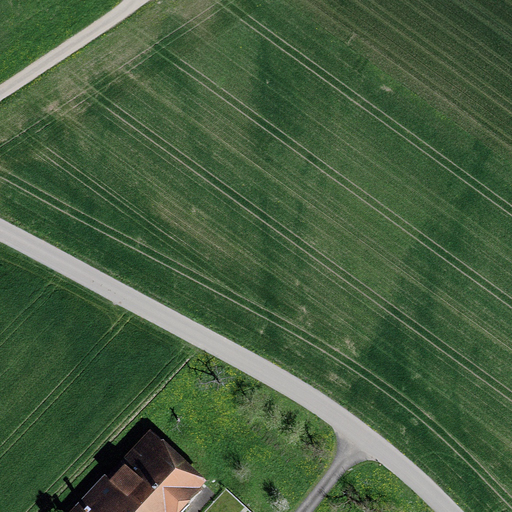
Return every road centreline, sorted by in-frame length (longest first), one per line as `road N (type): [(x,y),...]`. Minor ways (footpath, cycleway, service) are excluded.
road 1 (residential): [(444,511),(365,436),(0,229)]
road 2 (track): [(136,0),(0,97)]
